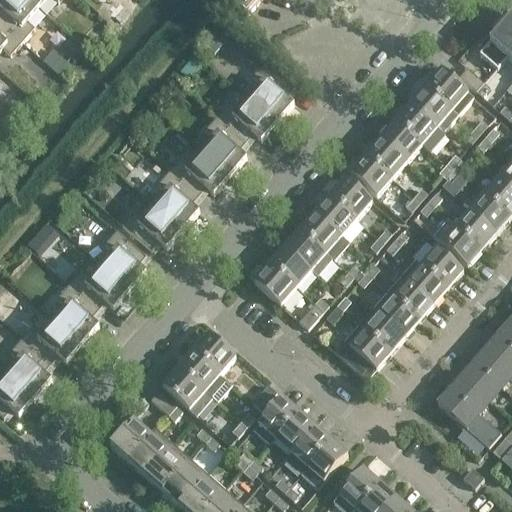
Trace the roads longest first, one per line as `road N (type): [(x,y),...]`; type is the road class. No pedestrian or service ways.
road 1 (residential): [(191,290),(446,0)]
road 2 (residential): [(113,511),(68,471),(63,441),(191,290)]
road 3 (residential): [(191,290),(371,434)]
road 4 (residential): [(371,434),(511,274)]
